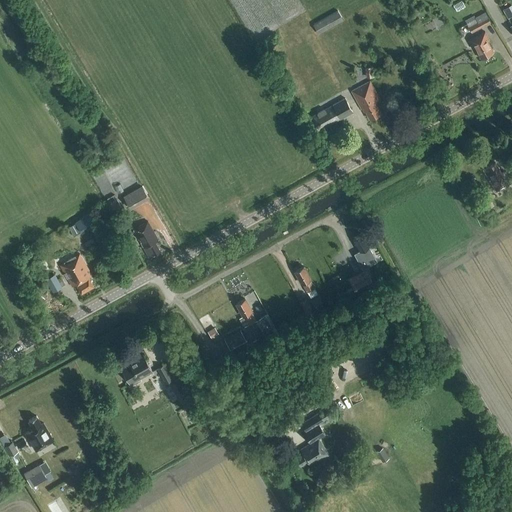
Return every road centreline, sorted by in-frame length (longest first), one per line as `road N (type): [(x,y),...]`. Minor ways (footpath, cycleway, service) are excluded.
road 1 (track): [(309,511),(179,301),(331,216)]
road 2 (tertiary): [(155,273),(511,76)]
road 3 (tertiary): [(0,359),(155,273)]
